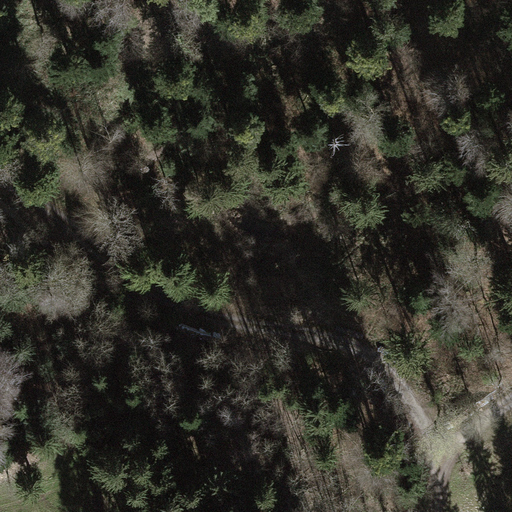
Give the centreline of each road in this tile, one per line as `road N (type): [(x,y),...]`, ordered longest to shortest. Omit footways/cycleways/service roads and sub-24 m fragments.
road 1 (track): [(0,182),(43,201),(143,296),(242,330),(325,334),(364,345),(389,365),(439,484)]
road 2 (track): [(441,511),(439,484),(453,446),(511,402)]
